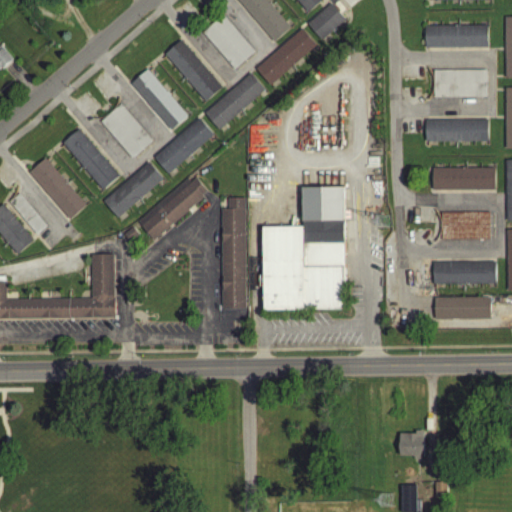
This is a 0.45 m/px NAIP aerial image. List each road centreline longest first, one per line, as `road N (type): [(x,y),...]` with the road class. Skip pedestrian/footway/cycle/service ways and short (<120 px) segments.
road 1 (tertiary): [(511,368),(0,375)]
road 2 (residential): [(383,0),(391,34),(402,329)]
road 3 (residential): [(150,0),(0,131)]
road 4 (residential): [(245,372),(247,511)]
